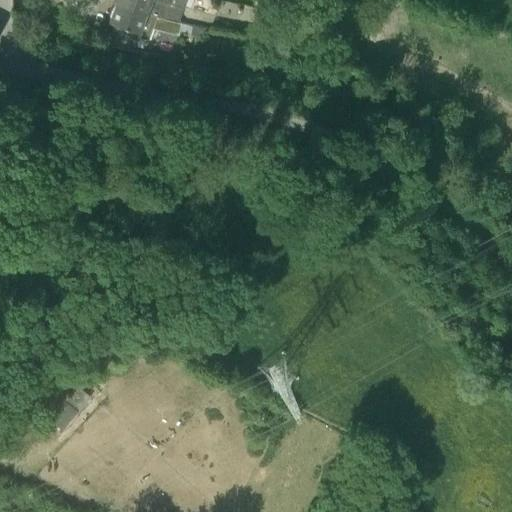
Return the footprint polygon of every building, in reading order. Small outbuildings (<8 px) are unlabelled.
[(178,27),(180,22),(146,13),(150,0),(114,0),(112,10),(145,20),(178,27)] [(267,12),(270,0),(259,0),(257,8),(267,12)] [(177,34),(178,27),(145,20),(112,10),(108,22),(114,24),(110,34),(134,42),(136,36),(148,40),(152,28),(177,34)] [(275,41),(277,28),(266,27),(264,39),(275,41)] [(66,377),(50,366),(35,388),(46,398),(39,407),(50,417),(48,418),(59,427),(87,396),(74,384),(73,386),(65,379),(66,377)]
